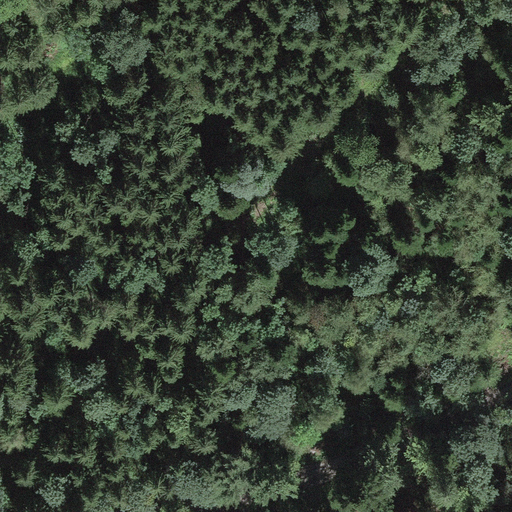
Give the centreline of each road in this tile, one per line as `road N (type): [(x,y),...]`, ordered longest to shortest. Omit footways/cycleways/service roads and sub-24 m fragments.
road 1 (track): [(511,391),(264,487),(161,511)]
road 2 (track): [(108,0),(64,68),(0,111)]
